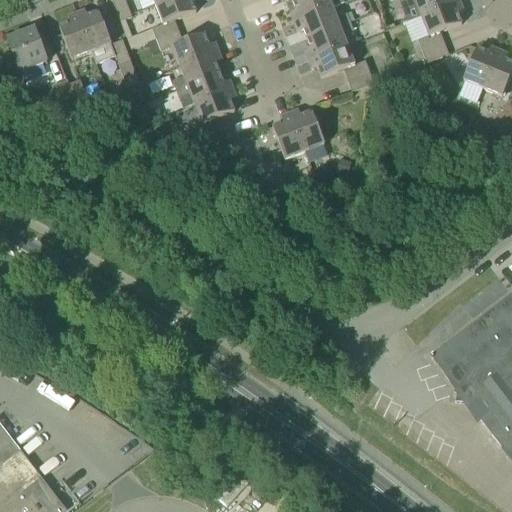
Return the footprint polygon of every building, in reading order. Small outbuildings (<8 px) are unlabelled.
[(125,0),(118,0),(113,2),(121,25),(133,20),(125,0)] [(152,0),(156,9),(178,0),(152,0)] [(164,29),(153,33),(157,42),(158,44),(180,35),(176,24),(197,16),(193,5),(199,2),(198,0),(178,0),(156,9),(164,29)] [(294,26),(344,5),(342,0),(303,0),(293,4),(297,15),(291,17),(294,26)] [(401,0),(403,6),(414,2),(421,20),(461,4),(459,0),(401,0)] [(464,13),(461,4),(421,20),(429,39),(419,44),(423,55),(445,46),(440,35),(461,27),(457,15),(464,13)] [(337,20),(333,10),(344,5),(294,26),(297,35),(304,33),(308,43),(351,25),(347,16),(337,20)] [(131,66),(122,43),(111,47),(100,15),(88,19),(86,13),(77,16),(92,56),(96,67),(115,60),(119,70),(120,70),(128,91),(139,87),(131,66)] [(72,64),(92,56),(77,16),(68,20),(71,27),(60,31),(72,64)] [(309,64),(348,48),(343,38),(354,34),(351,25),(308,43),(312,53),(305,56),(309,64)] [(47,65),(34,32),(8,42),(13,56),(0,61),(0,64),(7,83),(8,86),(10,88),(13,89),(16,89),(19,88),(22,86),(23,83),(24,80),(22,74),(47,65)] [(157,42),(153,33),(143,37),(147,46),(148,46),(157,42)] [(172,49),(181,70),(220,55),(216,46),(210,49),(206,37),(184,46),(180,35),(158,44),(161,53),(172,49)] [(148,46),(152,57),(161,53),(158,44),(157,42),(148,46)] [(449,57),(445,46),(423,55),(428,66),(449,57)] [(344,74),(348,84),(370,75),(366,64),(356,68),(348,48),(309,64),(312,73),(319,70),(323,82),(344,74)] [(463,84),(484,92),(499,52),(490,49),(487,55),(476,51),(463,84)] [(508,56),(499,52),(484,92),(503,100),(511,76),(511,64),(505,62),(508,56)] [(174,84),(177,93),(221,76),(217,66),(223,64),(220,55),(181,70),(185,80),(174,84)] [(370,75),(348,84),(353,95),(375,86),(370,75)] [(191,98),(196,108),(235,93),(231,84),(225,86),(221,76),(177,93),(181,102),(191,98)] [(81,83),(69,87),(69,88),(78,110),(90,106),(81,83)] [(63,116),(78,110),(69,88),(69,87),(68,85),(53,91),(63,116)] [(192,130),(196,140),(197,143),(220,134),(215,123),(236,115),(232,104),(238,102),(235,93),(196,108),(203,126),(192,130)] [(506,142),(511,132),(511,115),(504,110),(490,131),(506,142)] [(291,116),(306,156),(326,148),(313,115),(302,119),(299,113),(291,116)] [(286,163),(306,156),(291,116),(282,120),(284,126),(273,131),(286,163)] [(220,134),(197,143),(201,154),(207,152),(224,145),(220,134)] [(165,139),(155,144),(160,156),(171,151),(165,139)] [(228,154),(224,145),(207,152),(211,161),(228,154)] [(226,168),(237,180),(249,168),(238,157),(226,168)] [(352,164),(340,161),(336,174),(347,178),(352,164)] [(511,296),(431,358),(511,463),(511,296)] [(0,511),(65,511),(0,427),(0,511)]
